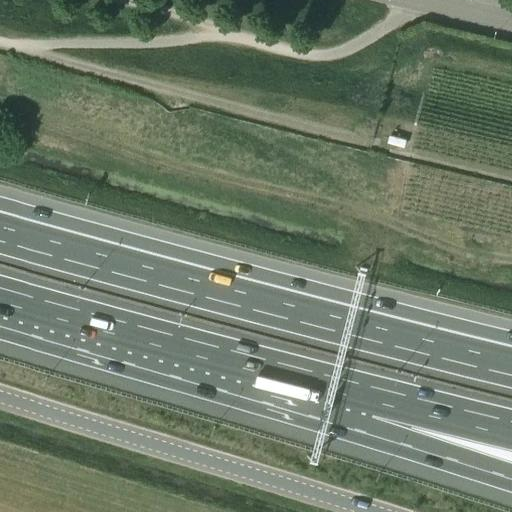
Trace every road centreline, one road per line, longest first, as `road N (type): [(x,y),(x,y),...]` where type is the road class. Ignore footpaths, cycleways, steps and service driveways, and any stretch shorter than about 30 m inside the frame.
road 1 (motorway): [(511,367),(0,232)]
road 2 (motorway): [(511,338),(206,261),(0,221)]
road 3 (tertiary): [(0,394),(388,511)]
road 4 (motorway): [(0,295),(377,397)]
road 5 (motorway): [(377,397),(511,478)]
road 6 (motorway): [(377,397),(511,429)]
